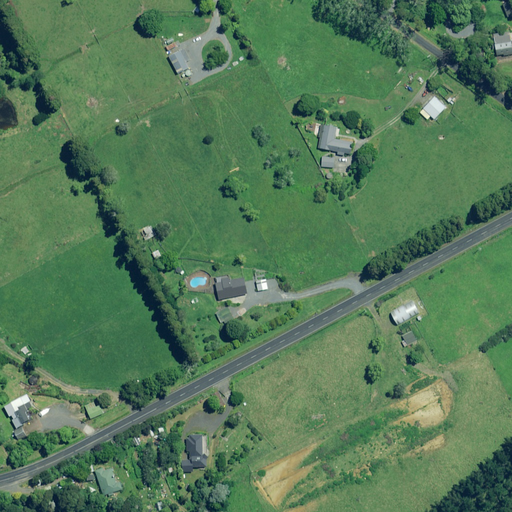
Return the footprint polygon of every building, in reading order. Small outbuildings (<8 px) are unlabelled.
[(511,51),(510,35),(495,37),(496,44),(494,45),(495,56),(503,55),(503,56),(511,54),(511,51)] [(190,60),(184,48),(168,56),(177,74),(188,68),(185,62),(190,60)] [(445,107),(434,97),(423,109),(434,119),(445,107)] [(336,127),(321,125),(317,148),(337,152),(337,154),(344,156),(344,153),(350,154),(352,142),(334,139),(336,127)] [(334,158),(322,157),(321,167),(333,168),(334,158)] [(154,236),(150,227),(143,231),(145,235),(143,237),(145,241),(154,236)] [(161,257),(157,250),(152,253),(155,260),(161,257)] [(229,280),(229,276),(213,280),(218,300),(246,294),(242,277),(229,280)] [(267,289),(266,283),(256,285),(257,291),(267,289)] [(418,313),(412,301),(404,305),(390,313),(396,325),(418,313)] [(214,313),(220,324),(232,317),(227,307),(214,313)] [(416,341),(411,332),(402,336),(404,341),(401,342),(404,347),(416,341)] [(32,349),(28,344),(21,350),(24,355),(32,349)] [(38,380),(33,375),(28,381),(33,386),(38,380)] [(224,405),(217,392),(211,395),(215,403),(212,404),(215,410),(224,405)] [(4,407),(9,417),(11,416),(13,419),(11,420),(15,428),(29,420),(26,414),(34,409),(26,395),(4,407)] [(96,407),(94,403),(85,407),(90,419),(103,413),(100,405),(96,407)] [(25,436),(21,428),(13,433),(17,440),(25,436)] [(201,455),(201,435),(188,435),(188,440),(186,440),(186,451),(189,451),(189,461),(179,461),(179,472),(192,472),(192,468),(205,468),(205,455),(201,455)] [(141,444),(136,437),(132,439),(136,447),(141,444)] [(93,472),(92,465),(85,467),(86,473),(93,472)] [(115,483),(110,469),(103,471),(102,469),(95,472),(103,496),(122,489),(119,482),(115,483)]
